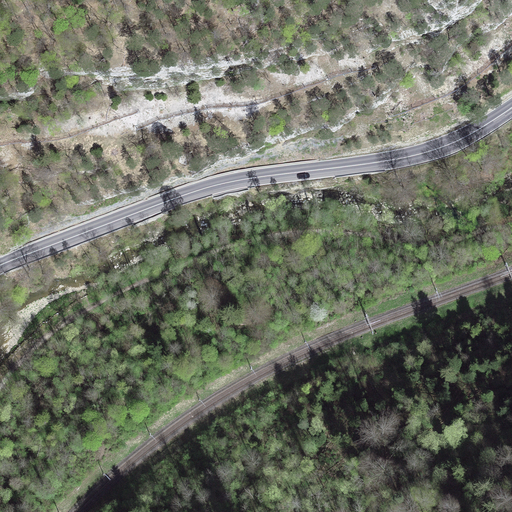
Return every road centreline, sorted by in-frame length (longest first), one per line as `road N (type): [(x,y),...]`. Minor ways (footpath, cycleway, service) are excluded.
road 1 (track): [(0,389),(34,347),(70,320),(187,262),(277,236),(479,230),(511,218)]
road 2 (primary): [(0,265),(216,187),(426,154),(511,109)]
